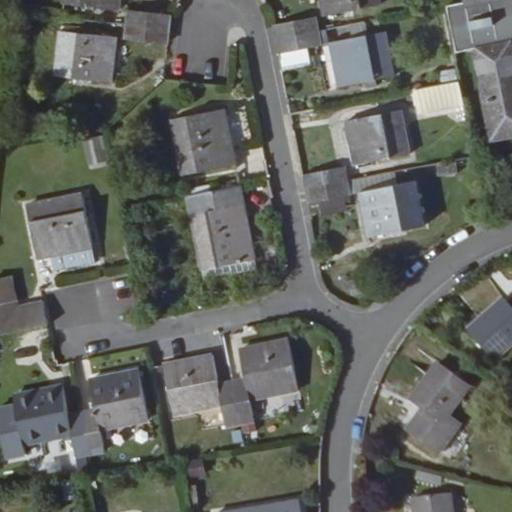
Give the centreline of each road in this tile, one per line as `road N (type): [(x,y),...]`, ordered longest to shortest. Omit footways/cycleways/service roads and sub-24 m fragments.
road 1 (residential): [(311,296),(265,67),(216,22)]
road 2 (residential): [(311,296),(150,333),(91,311)]
road 3 (residential): [(384,341),(345,425),(342,511)]
road 4 (residential): [(511,233),(458,261),(384,341)]
